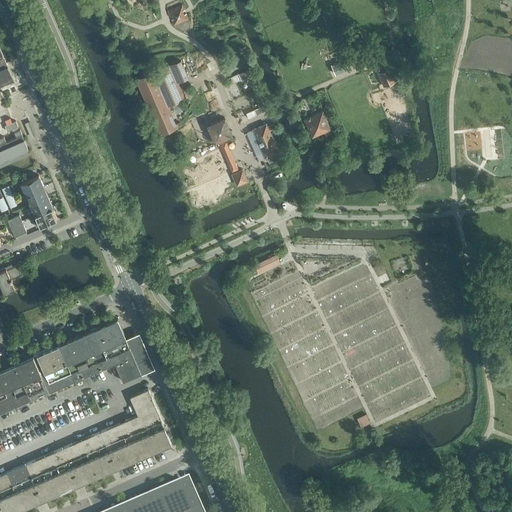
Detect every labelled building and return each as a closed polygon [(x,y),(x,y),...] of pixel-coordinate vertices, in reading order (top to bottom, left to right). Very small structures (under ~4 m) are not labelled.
[(168,11),(170,16),(172,15),(174,19),(172,20),(174,25),(189,19),(186,13),(184,14),(183,11),(185,10),(182,5),(168,11)] [(0,85),(13,79),(14,81),(14,80),(4,56),(0,47),(0,165),(13,159),(14,160),(14,159),(29,152),(30,153),(20,129),(14,132),(17,137),(6,142),(4,136),(0,137),(0,143),(1,144),(0,144),(0,85)] [(348,69),(345,61),(332,66),(336,74),(348,69)] [(169,65),(137,79),(161,134),(177,127),(174,120),(161,89),(177,82),(169,65)] [(397,80),(391,67),(378,72),(384,86),(397,80)] [(248,70),(239,74),(241,80),(251,76),(248,70)] [(263,106),(254,110),(256,114),(265,111),(263,106)] [(304,119),(312,137),(324,132),(325,136),(332,133),(322,111),(304,119)] [(207,138),(213,136),(215,141),(217,140),(231,134),(224,118),(208,125),(210,129),(205,132),(207,138)] [(26,121),(33,136),(39,133),(33,119),(26,121)] [(18,126),(16,121),(5,126),(7,131),(18,126)] [(266,157),(270,155),(272,161),(282,157),(279,151),(278,151),(269,130),(275,128),(273,123),(267,126),(266,123),(253,129),(266,157)] [(220,146),(231,172),(238,170),(226,141),(219,144),(220,146)] [(235,181),(237,185),(247,181),(242,170),(232,174),(235,181)] [(21,183),(26,193),(44,186),(39,175),(21,183)] [(26,193),(31,204),(48,196),(44,186),(26,193)] [(6,196),(8,201),(14,199),(12,193),(6,196)] [(31,204),(35,214),(53,207),(48,196),(31,204)] [(14,199),(8,201),(11,207),(17,204),(14,199)] [(53,207),(35,214),(36,215),(40,225),(48,222),(49,224),(54,222),(53,219),(57,218),(53,208),(53,207)] [(19,214),(13,217),(16,223),(22,220),(19,214)] [(7,220),(10,225),(16,223),(13,217),(7,220)] [(22,220),(16,223),(21,234),(27,232),(22,220)] [(16,223),(10,225),(15,237),(21,234),(16,223)] [(255,264),(259,274),(281,263),(276,254),(255,264)] [(0,285),(1,285),(4,294),(11,291),(11,290),(15,288),(12,280),(13,280),(12,278),(22,274),(17,264),(12,267),(11,265),(1,269),(1,270),(0,270),(0,285)] [(118,318),(91,330),(107,367),(115,363),(123,381),(142,373),(118,318)] [(65,341),(59,344),(75,381),(107,367),(91,330),(65,341)] [(59,344),(33,355),(49,392),(75,381),(59,344)] [(33,355),(15,363),(30,400),(49,392),(33,355)] [(15,363),(0,369),(0,378),(13,408),(30,400),(15,363)] [(0,413),(13,408),(0,378),(0,413)] [(138,414),(100,431),(116,467),(172,443),(148,388),(130,396),(138,414)] [(370,421),(366,414),(357,418),(361,425),(370,421)] [(100,431),(82,439),(98,475),(109,470),(116,467),(100,431)] [(82,439),(63,447),(79,483),(85,481),(98,475),(82,439)] [(63,447),(26,463),(42,500),(48,497),(72,486),(73,486),(79,483),(63,447)] [(26,463),(7,471),(23,508),(35,502),(35,503),(42,500),(26,463)] [(7,471),(0,474),(0,504),(3,511),(13,511),(23,508),(7,471)] [(201,511),(189,482),(120,511),(201,511)]
